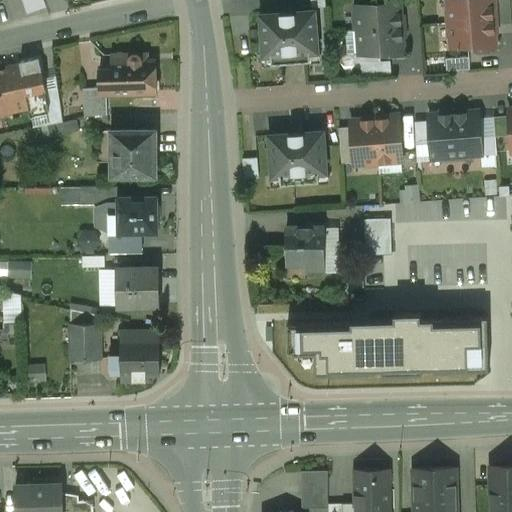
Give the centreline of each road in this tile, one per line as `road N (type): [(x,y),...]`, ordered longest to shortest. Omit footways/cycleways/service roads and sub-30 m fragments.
road 1 (residential): [(207,104),(223,366),(216,425)]
road 2 (residential): [(511,83),(207,104)]
road 3 (tertiary): [(511,417),(216,425)]
road 4 (tertiary): [(216,425),(0,431)]
road 5 (residential): [(0,41),(190,0)]
